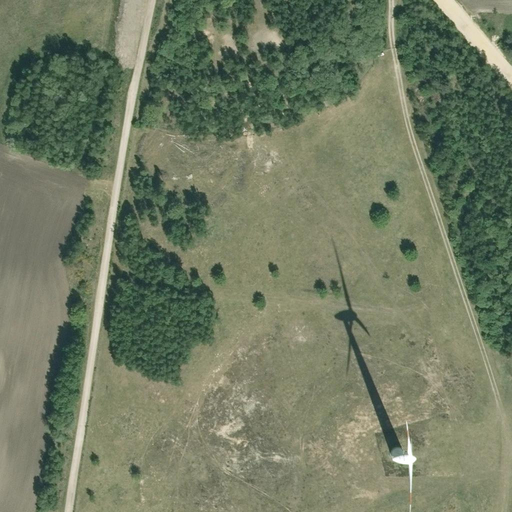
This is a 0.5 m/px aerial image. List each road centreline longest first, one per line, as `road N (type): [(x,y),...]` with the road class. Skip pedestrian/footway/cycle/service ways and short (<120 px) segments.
road 1 (track): [(68,511),(152,0)]
road 2 (track): [(388,0),(417,156),(497,407),(473,435),(422,449)]
